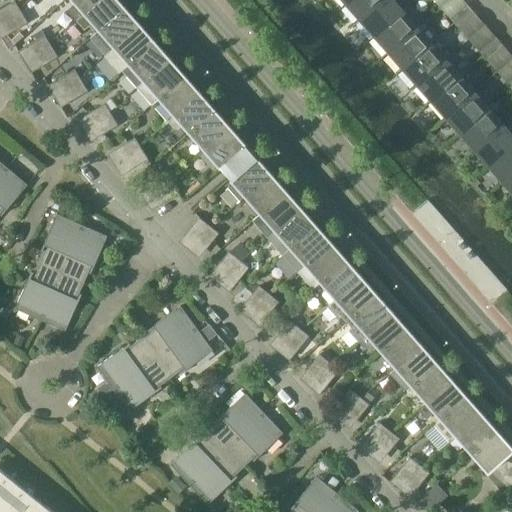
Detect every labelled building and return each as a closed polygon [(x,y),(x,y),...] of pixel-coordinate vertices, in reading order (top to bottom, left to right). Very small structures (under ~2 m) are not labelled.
[(67,10),(76,20),(85,12),(98,0),(74,0),(76,2),(67,10)] [(117,0),(98,0),(85,12),(76,20),(84,30),(89,26),(95,33),(100,29),(124,7),(117,0)] [(350,0),(347,3),(361,19),(382,0),(350,0)] [(382,0),(361,19),(376,35),(403,11),(403,10),(393,0),(382,0)] [(12,16),(20,11),(14,1),(6,5),(12,16)] [(25,13),(31,8),(26,3),(20,8),(25,13)] [(466,3),(458,10),(466,20),(474,12),(466,3)] [(403,10),(403,11),(376,35),(390,51),(417,26),(424,20),(410,4),(403,10)] [(100,29),(115,46),(139,25),(124,7),(100,29)] [(466,20),(458,10),(450,17),(458,27),(466,20)] [(19,27),(27,22),(20,11),(12,16),(19,27)] [(424,20),(417,26),(390,51),(404,67),(439,36),(424,20)] [(154,41),(139,25),(115,46),(130,63),(154,41)] [(43,50),(51,45),(44,35),(41,29),(33,35),(36,40),(43,50)] [(453,52),(439,36),(404,67),(418,83),(445,59),(453,52)] [(495,36),(488,42),(496,51),(503,45),(495,36)] [(122,70),(137,87),(169,59),(154,41),(130,63),(122,70)] [(479,50),(479,51),(487,59),(496,51),(488,42),(479,50)] [(57,56),(51,45),(43,50),(50,61),(57,56)] [(152,105),(160,97),(184,76),(169,59),(137,87),(152,105)] [(418,83),(433,100),(460,75),(445,59),(418,83)] [(73,84),(81,80),(74,69),(66,74),(73,84)] [(433,100),(447,116),(474,91),(460,75),(433,100)] [(160,97),(175,114),(199,93),(184,76),(160,97)] [(79,95),(87,90),(81,80),(73,84),(79,95)] [(479,97),(474,91),(447,116),(461,132),(479,116),(488,108),(479,97)] [(214,110),(199,93),(175,114),(167,122),(174,129),(178,129),(184,124),(190,131),(214,110)] [(111,114),(104,103),(97,108),(103,118),(111,114)] [(461,132),(476,149),(479,146),(503,124),(488,108),(479,116),(461,132)] [(230,127),(214,110),(190,131),(205,149),(230,127)] [(117,124),(111,114),(103,118),(110,129),(117,124)] [(511,144),(511,134),(503,124),(479,146),(476,149),(479,153),(490,165),(511,144)] [(205,149),(226,172),(250,150),(230,127),(205,149)] [(133,152),(141,148),(134,137),(127,142),(133,152)] [(511,172),(511,144),(490,165),(503,180),(511,172)] [(140,164),(148,159),(141,148),(133,152),(140,164)] [(226,172),(246,195),(270,174),(250,150),(226,172)] [(0,174),(0,212),(4,208),(6,209),(27,184),(6,167),(0,174)] [(163,187),(171,182),(164,172),(156,176),(163,187)] [(511,172),(503,180),(511,190),(511,172)] [(246,195),(261,212),(285,190),(270,174),(246,195)] [(170,198),(178,193),(171,182),(163,187),(170,198)] [(252,220),(267,237),(300,207),(285,190),(261,212),(252,220)] [(282,254),(291,246),(315,225),(300,207),(267,237),(282,254)] [(45,245),(38,262),(61,272),(82,225),(57,214),(43,244),(45,245)] [(203,233),(209,225),(199,217),(193,224),(203,233)] [(107,235),(82,225),(61,272),(83,282),(91,264),(94,265),(107,235)] [(218,233),(209,225),(203,233),(212,240),(218,233)] [(331,243),(315,225),(291,246),(282,254),(298,272),(307,264),(331,243)] [(345,259),(331,243),(307,264),(298,272),(313,289),(322,281),(321,280),(345,259)] [(233,266),(239,259),(229,251),(223,259),(233,266)] [(239,259),(233,266),(243,274),(248,267),(239,259)] [(322,281),(336,297),(361,276),(345,259),(321,280),(322,281)] [(40,319),(61,272),(38,262),(31,278),(28,277),(15,308),(40,319)] [(76,299),(83,282),(61,272),(40,319),(65,330),(78,300),(76,299)] [(376,293),(361,276),(336,297),(337,298),(327,306),(336,316),(339,313),(345,320),(351,314),(376,293)] [(263,300),(268,293),(259,285),(253,293),(263,300)] [(278,301),(268,293),(263,300),(273,308),(278,301)] [(390,310),(376,293),(351,314),(345,320),(352,328),(349,331),(357,340),(366,331),(390,310)] [(155,327),(140,337),(155,358),(196,328),(180,306),(153,325),(155,327)] [(405,326),(390,310),(366,331),(357,340),(364,348),(369,348),(376,342),(381,348),(405,326)] [(283,327),(293,335),(299,328),(289,320),(283,327)] [(209,324),(201,330),(208,340),(217,334),(209,324)] [(421,344),(405,326),(381,348),(397,366),(421,344)] [(155,358),(169,377),(184,367),(185,369),(212,350),(196,328),(155,358)] [(299,328),(293,335),(303,343),(308,335),(299,328)] [(21,346),(24,337),(18,334),(14,343),(21,346)] [(155,358),(140,337),(125,349),(123,347),(96,366),(113,389),(155,358)] [(397,366),(412,383),(436,362),(421,344),(397,366)] [(323,369),(329,362),(319,354),(313,361),(323,369)] [(169,377),(155,358),(113,389),(128,410),(155,391),(154,388),(169,377)] [(339,370),(329,362),(323,369),(333,377),(339,370)] [(427,400),(428,401),(452,380),(436,362),(412,383),(427,400)] [(436,410),(443,419),(468,397),(452,380),(428,401),(427,400),(418,409),(426,419),(436,410)] [(343,395),(354,404),(360,397),(349,388),(343,395)] [(102,396),(96,389),(90,394),(95,401),(102,396)] [(222,417),(209,430),(227,448),(264,413),(245,393),(221,416),(222,417)] [(369,404),(360,397),(354,404),(363,411),(369,404)] [(458,435),(479,417),(482,414),(468,397),(443,419),(435,426),(450,443),(458,435)] [(94,411),(83,406),(78,417),(89,422),(94,411)] [(264,413),(227,448),(243,466),(257,453),(258,455),(282,432),(274,423),(283,415),(276,409),(268,417),(264,413)] [(497,431),(482,414),(479,417),(458,435),(473,452),(479,447),(497,431)] [(383,438),(389,430),(379,422),(373,430),(383,438)] [(189,484),(227,448),(209,430),(196,443),(194,441),(170,464),(189,484)] [(393,446),(399,438),(389,430),(383,438),(393,446)] [(511,447),(497,431),(479,447),(473,452),(489,471),(506,490),(511,482),(511,447)] [(243,466),(227,448),(189,484),(207,503),(231,480),(230,479),(243,466)] [(403,464),(414,472),(420,465),(409,457),(403,464)] [(429,473),(420,465),(414,472),(423,480),(429,473)] [(0,468),(0,502),(17,482),(0,468)] [(442,469),(434,474),(438,480),(446,475),(442,469)] [(172,486),(176,490),(179,493),(187,486),(177,475),(169,482),(172,486)] [(297,503),(290,511),(322,511),(338,493),(316,476),(295,502),(297,503)] [(333,476),(327,484),(334,489),(339,481),(333,476)] [(17,482),(0,502),(0,511),(24,511),(36,498),(17,482)] [(442,495),(434,486),(419,500),(427,509),(442,495)] [(338,493),(322,511),(357,511),(359,510),(338,493)] [(53,511),(36,498),(24,511),(53,511)]
